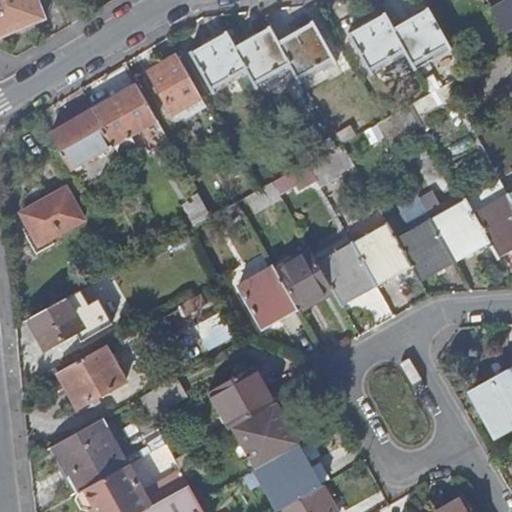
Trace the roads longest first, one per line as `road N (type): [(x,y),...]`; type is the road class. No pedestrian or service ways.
road 1 (residential): [(397,334),(354,358),(341,380),(384,462),(413,464),(461,447)]
road 2 (residential): [(0,101),(173,0)]
road 3 (residential): [(397,334),(461,447)]
road 4 (residential): [(511,306),(433,313),(397,334)]
